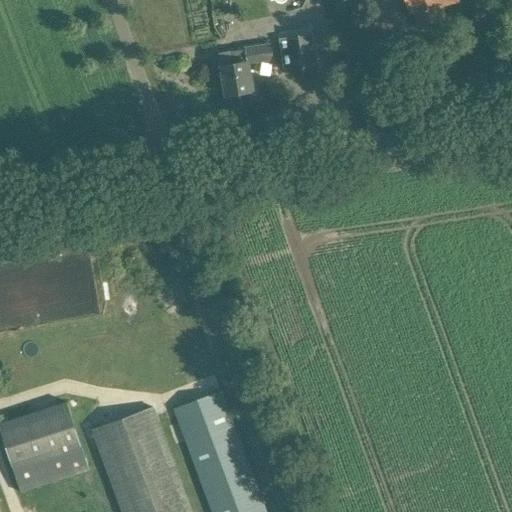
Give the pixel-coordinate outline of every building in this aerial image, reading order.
[(407,0),(411,13),(412,13),(415,25),(445,18),(441,5),(458,1),(457,0),(407,0)] [(288,38),(291,55),(294,75),(316,72),(311,34),(288,38)] [(271,44),(239,50),(219,53),(226,95),(254,91),(249,62),(274,58),(271,44)] [(176,408),(183,427),(215,511),(266,511),(229,411),(221,391),(176,408)] [(0,424),(0,427),(14,472),(21,492),(89,470),(67,403),(0,424)] [(193,511),(154,406),(92,430),(122,511),(193,511)]
